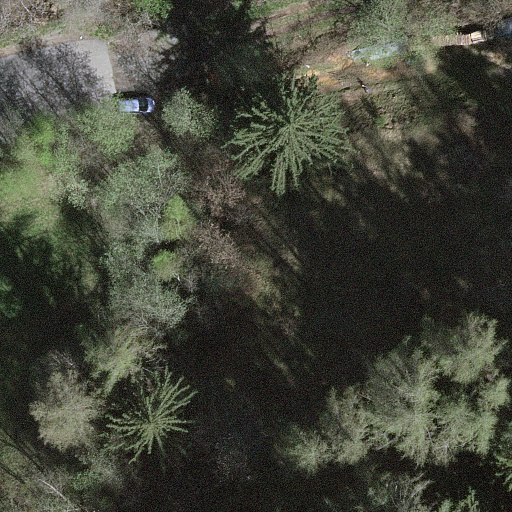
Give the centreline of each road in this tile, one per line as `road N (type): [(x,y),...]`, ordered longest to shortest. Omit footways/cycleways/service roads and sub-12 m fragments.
road 1 (track): [(47,73),(340,71),(511,44)]
road 2 (track): [(47,73),(328,0)]
